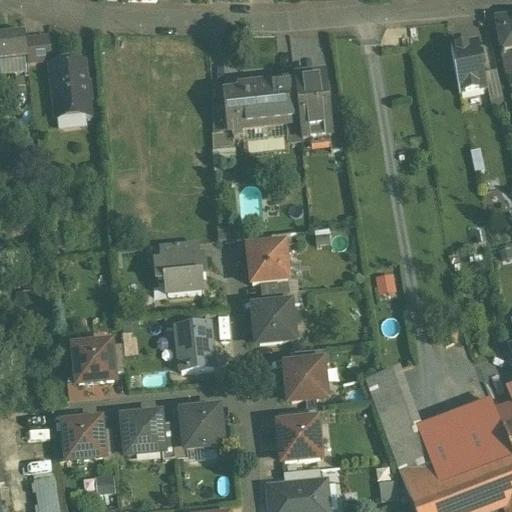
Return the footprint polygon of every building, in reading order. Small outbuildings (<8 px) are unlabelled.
[(511,17),(494,19),(501,53),(511,51),(511,17)] [(25,33),(0,35),(0,59),(27,57),(25,33)] [(48,38),(26,39),(29,63),(50,61),(48,38)] [(476,44),(451,49),(460,94),(485,89),(482,72),(483,71),(481,58),(479,59),(476,44)] [(511,51),(501,53),(504,63),(511,61),(511,51)] [(83,63),(51,67),(57,118),(58,130),(87,126),(85,115),(88,115),(87,99),(89,99),(88,84),(85,84),(83,63)] [(324,76),(295,79),(295,84),(300,126),(300,131),(302,141),(329,138),(331,138),(328,116),(324,76)] [(295,84),(283,85),(287,122),(285,122),(286,127),(300,126),(295,84)] [(282,85),(237,90),(237,95),(241,125),(242,133),(286,127),(285,122),(287,122),(283,85),(282,85)] [(237,95),(226,96),(226,99),(230,134),(232,134),(232,138),(243,137),(242,133),(241,125),(237,95)] [(226,99),(212,100),(213,136),(230,134),(226,99)] [(342,115),(328,116),(331,138),(329,138),(331,151),(346,150),(342,115)] [(197,246),(162,249),(163,263),(199,260),(197,246)] [(284,249),(248,253),(252,288),(261,287),(288,285),(284,249)] [(163,263),(156,264),(158,285),(166,284),(166,288),(167,299),(202,295),(201,281),(205,280),(203,259),(199,260),(163,263)] [(372,280),(377,297),(394,293),(389,276),(372,280)] [(288,285),(261,287),(262,299),(289,296),(288,285)] [(289,296),(262,299),(264,311),(290,309),(299,307),(298,296),(289,296)] [(264,311),(255,312),(259,347),(293,343),(290,309),(264,311)] [(177,332),(202,330),(201,318),(165,322),(166,333),(177,332)] [(181,378),(214,375),(210,330),(202,330),(177,332),(181,378)] [(122,349),(110,350),(113,378),(125,377),(122,349)] [(110,350),(75,354),(79,389),(114,385),(113,378),(110,350)] [(327,353),(292,357),(293,370),(322,367),(322,368),(329,367),(327,353)] [(293,370),(287,370),(290,405),(325,402),(322,368),(322,367),(293,370)] [(432,463),(398,373),(365,385),(398,476),(432,463)] [(421,434),(432,463),(502,436),(491,408),(421,434)] [(218,414),(183,418),(184,426),(187,453),(222,449),(218,414)] [(159,421),(124,424),(127,460),(162,457),(163,456),(160,428),(159,421)] [(184,426),(172,427),(176,463),(188,462),(187,453),(184,426)] [(316,426),(280,430),(284,466),(320,462),(316,426)] [(100,427),(65,430),(68,465),(103,461),(101,435),(100,427)] [(172,427),(160,428),(163,456),(162,457),(163,465),(176,463),(172,427)] [(511,432),(502,436),(511,462),(511,432)] [(112,434),(101,435),(103,461),(104,470),(116,469),(112,434)] [(511,462),(502,436),(432,463),(443,494),(511,467),(511,462)] [(432,463),(398,476),(410,506),(443,494),(432,463)] [(511,467),(443,494),(410,506),(411,511),(501,511),(506,510),(511,508),(511,467)] [(320,474),(284,478),(285,490),(321,486),(320,474)] [(376,486),(378,505),(396,503),(395,484),(376,486)] [(285,490),(268,492),(270,511),(328,511),(326,486),(321,486),(285,490)]
